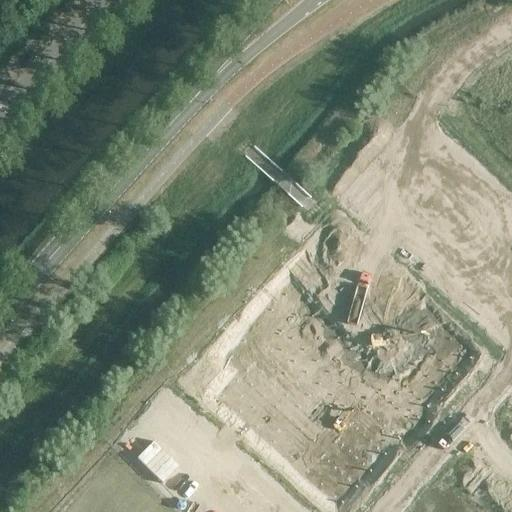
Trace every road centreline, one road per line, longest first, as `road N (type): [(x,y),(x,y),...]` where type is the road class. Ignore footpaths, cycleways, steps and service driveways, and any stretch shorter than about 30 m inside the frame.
road 1 (tertiary): [(0,310),(194,95)]
road 2 (tertiary): [(0,122),(110,0)]
road 3 (tertiary): [(194,95),(309,0)]
road 4 (tertiary): [(272,0),(194,95)]
